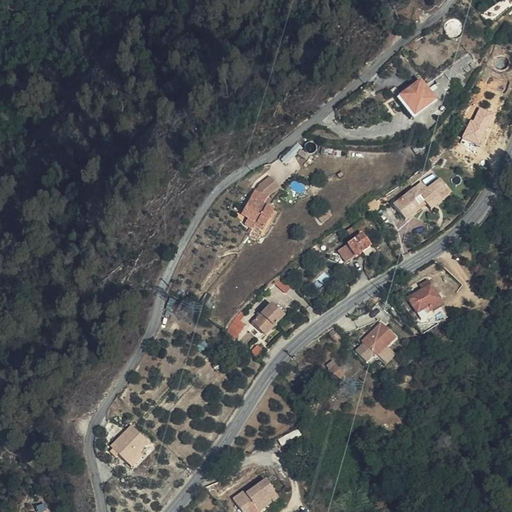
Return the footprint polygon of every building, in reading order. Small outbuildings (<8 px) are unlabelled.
[(416,117),(427,109),(429,90),(422,81),(400,97),(416,117)] [(429,90),(427,109),(438,101),(429,90)] [(473,121),(463,142),(476,152),(494,114),(481,108),(475,122),(473,121)] [(299,143),(283,160),(287,164),(303,148),(299,143)] [(452,151),(448,158),(451,161),(456,154),(452,151)] [(429,188),(425,184),(419,189),(418,188),(396,205),(407,219),(427,203),(432,208),(452,191),(442,177),(429,188)] [(256,226),(261,229),(267,231),(271,222),(277,210),(267,205),(269,198),(278,190),(268,179),(254,191),(243,215),(251,220),(257,223),(256,226)] [(398,208),(393,202),(391,203),(387,206),(385,210),(389,215),(398,208)] [(366,218),(349,229),(352,235),(369,223),(366,218)] [(251,220),(247,226),(254,229),(256,226),(257,223),(251,220)] [(364,232),(340,248),(350,263),(358,257),(359,259),(366,254),(365,252),(373,247),(364,232)] [(316,261),(311,265),(312,267),(317,263),(319,261),(321,260),(319,258),(316,261)] [(317,263),(312,267),(315,270),(322,264),(319,261),(317,263)] [(302,272),(300,275),(301,276),(304,274),(312,267),(311,265),(302,272)] [(315,270),(312,267),(304,274),(306,277),(315,270)] [(445,303),(430,279),(420,285),(422,289),(408,298),(418,313),(427,308),(432,305),(435,310),(445,303)] [(272,304),(253,322),(267,336),(285,317),(272,304)] [(436,320),(415,325),(422,335),(438,322),(436,320)] [(384,322),(363,340),(366,342),(358,350),(368,362),(376,355),(378,357),(398,338),(384,322)] [(352,337),(345,331),(341,335),(348,341),(352,337)] [(392,349),(381,359),(387,366),(398,356),(392,349)] [(344,374),(334,360),(329,364),(331,368),(324,373),(331,383),(344,374)] [(112,448),(113,450),(119,455),(128,464),(141,450),(149,441),(133,426),(112,448)] [(113,450),(110,453),(116,459),(119,455),(113,450)] [(146,454),(141,450),(128,464),(133,468),(146,454)] [(299,455),(288,468),(295,475),(306,462),(299,455)] [(257,491),(247,500),(257,511),(261,511),(269,505),(264,499),(282,483),(273,473),(255,489),(257,491)] [(287,489),(282,483),(264,499),(269,505),(287,489)] [(247,500),(257,491),(255,489),(253,486),(243,496),(247,500)]
